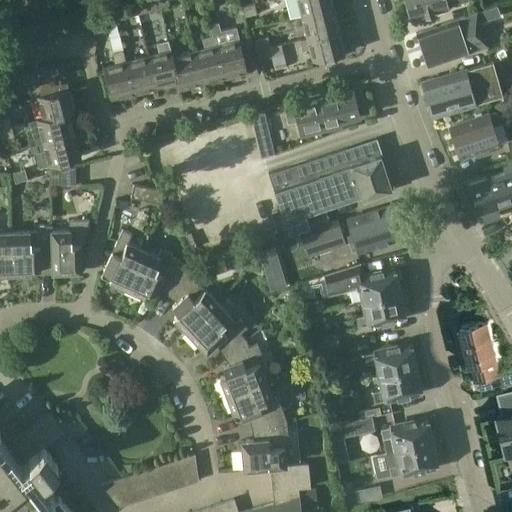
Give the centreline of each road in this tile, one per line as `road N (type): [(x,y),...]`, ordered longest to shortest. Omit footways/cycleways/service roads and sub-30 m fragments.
road 1 (residential): [(80,316),(160,357),(194,406),(210,490),(143,511)]
road 2 (residential): [(482,511),(429,287),(455,222)]
road 3 (residential): [(109,128),(386,59)]
road 4 (residential): [(80,316),(118,158),(109,128)]
road 5 (residential): [(109,511),(0,370)]
road 6 (residential): [(455,222),(418,154),(386,59)]
road 7 (residential): [(109,128),(82,39),(0,60)]
